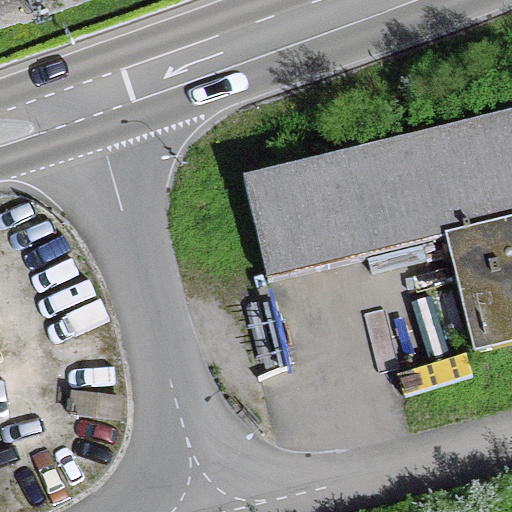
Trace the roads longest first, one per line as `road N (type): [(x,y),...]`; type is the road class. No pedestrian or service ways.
road 1 (residential): [(76,105),(141,315),(189,511)]
road 2 (primary): [(382,0),(76,105)]
road 3 (residential): [(224,511),(511,440)]
